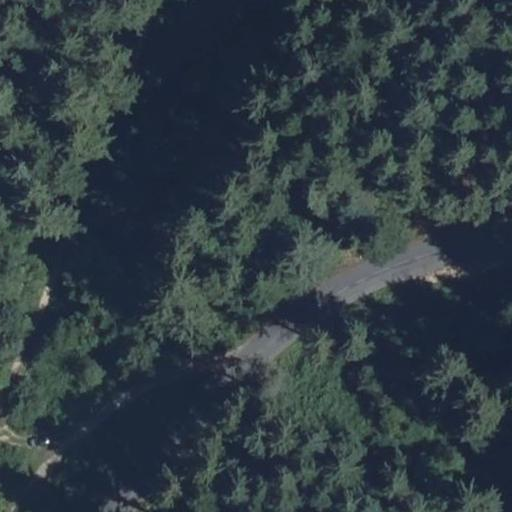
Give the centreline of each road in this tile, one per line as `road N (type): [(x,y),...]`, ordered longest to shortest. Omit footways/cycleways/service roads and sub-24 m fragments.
road 1 (tertiary): [(511,239),(343,305),(185,417),(114,511)]
road 2 (track): [(167,0),(0,421)]
